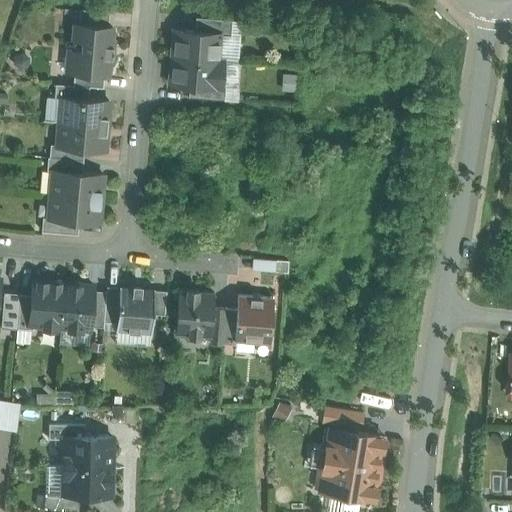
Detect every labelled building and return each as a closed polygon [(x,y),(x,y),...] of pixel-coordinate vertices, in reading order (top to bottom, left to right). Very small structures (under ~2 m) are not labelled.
[(109,11),(79,9),(78,23),(108,26),(109,11)] [(231,20),(196,17),(194,31),(221,33),(221,34),(230,35),(231,20)] [(78,23),(74,23),(72,48),(68,48),(66,71),(74,72),(104,74),(108,74),(109,61),(112,62),(114,40),(111,39),(112,26),(108,26),(78,23)] [(194,31),(174,29),(171,57),(219,61),(219,60),(221,34),(221,33),(194,31)] [(219,61),(171,57),(169,83),(189,84),(215,86),(221,87),(221,85),(223,61),(219,60),(219,61)] [(104,74),(74,72),(73,85),(89,86),(103,87),(104,74)] [(73,85),(55,83),(54,96),(61,97),(61,96),(88,98),(89,86),(73,85)] [(215,86),(189,84),(188,96),(224,99),(225,85),(221,85),(221,87),(215,86)] [(88,98),(61,96),(61,97),(59,120),(106,124),(108,100),(88,98)] [(106,124),(59,120),(57,144),(57,145),(84,147),(104,149),(106,124)] [(84,147),(57,145),(57,144),(50,143),(49,156),(83,159),(84,147)] [(49,156),(47,156),(46,169),(53,170),(53,169),(82,171),(83,159),(49,156)] [(82,171),(53,169),(53,170),(51,193),(100,197),(102,173),(82,171)] [(100,197),(51,193),(49,217),(49,218),(78,220),(98,222),(100,197)] [(78,220),(49,218),(49,217),(42,216),(41,230),(77,233),(78,220)] [(64,282),(33,280),(31,294),(29,324),(30,324),(44,325),(43,327),(55,328),(55,326),(60,326),(64,282)] [(93,285),(64,282),(60,326),(68,327),(68,329),(81,330),(81,328),(90,329),(90,326),(93,290),(93,285)] [(142,284),(132,284),(132,287),(120,286),(120,285),(119,285),(119,286),(116,322),(115,330),(117,330),(117,329),(150,332),(149,333),(151,333),(153,313),(154,289),(155,287),(153,287),(153,288),(142,287),(142,284)] [(119,286),(107,286),(106,290),(104,321),(116,322),(119,286)] [(214,292),(198,291),(198,289),(186,288),(186,290),(178,289),(175,333),(188,334),(188,336),(200,337),(200,335),(210,336),(213,306),(214,292)] [(166,290),(154,289),(153,313),(164,314),(166,290)] [(106,290),(93,290),(90,326),(103,326),(104,321),(106,290)] [(20,293),(4,292),(1,328),(17,329),(20,293)] [(31,294),(20,293),(17,329),(30,330),(30,324),(29,324),(31,294)] [(273,297),(238,294),(237,308),(234,340),(235,340),(270,342),(273,297)] [(225,307),(213,306),(210,336),(210,342),(222,343),(225,307)] [(237,308),(225,307),(222,343),(235,344),(235,340),(234,340),(237,308)] [(362,411),(326,405),(323,422),(332,423),(332,427),(356,431),(356,427),(359,428),(362,411)] [(84,424),(49,423),(48,438),(57,438),(57,435),(84,436),(84,424)] [(332,427),(330,427),(327,446),(326,446),(323,468),(318,467),(315,486),(320,487),(320,489),(332,491),(331,496),(359,500),(360,495),(367,496),(369,485),(374,486),(375,479),(378,479),(382,455),(379,454),(380,447),(375,446),(377,435),(356,431),(332,427)] [(84,436),(57,435),(57,438),(56,446),(63,454),(63,465),(112,466),(112,436),(84,436)] [(112,466),(63,465),(63,480),(67,485),(70,486),(70,494),(79,494),(111,495),(112,466)] [(56,493),(44,492),(44,508),(55,508),(56,493)] [(70,494),(56,493),(55,508),(78,509),(79,494),(70,494)]
